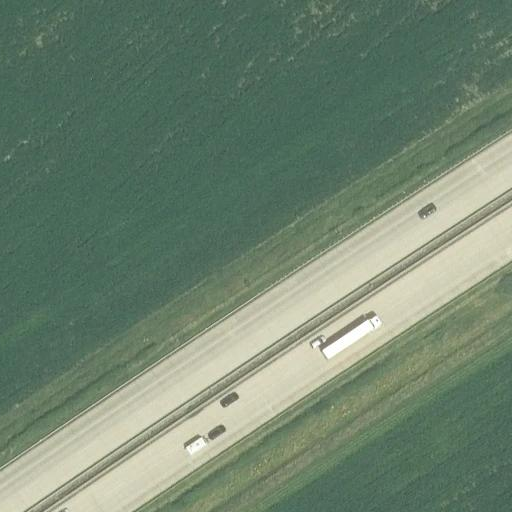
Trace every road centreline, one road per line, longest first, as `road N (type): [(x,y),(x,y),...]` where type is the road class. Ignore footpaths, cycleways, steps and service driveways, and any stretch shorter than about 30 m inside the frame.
road 1 (motorway): [(511,159),(0,498)]
road 2 (motorway): [(89,511),(511,235)]
